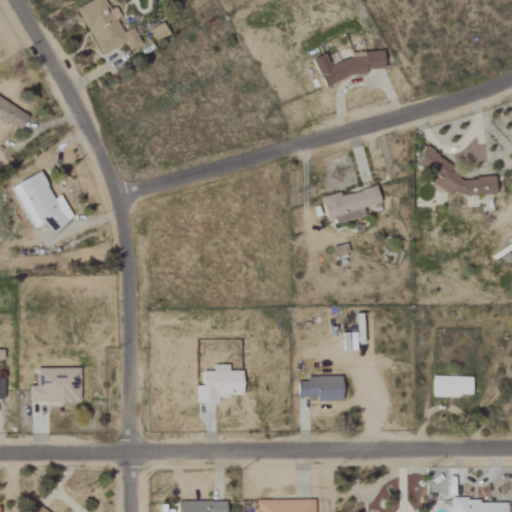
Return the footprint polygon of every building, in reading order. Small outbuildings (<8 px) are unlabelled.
[(92,0),(76,8),(98,56),(123,44),(126,51),(139,45),(131,28),(120,33),(114,20),(118,18),(114,8),(107,11),(102,0),(92,0)] [(166,35),(160,23),(148,30),(154,41),(166,35)] [(322,88),(352,75),(359,75),(372,70),(382,69),(381,51),(361,52),(328,67),(322,54),(310,60),(322,88)] [(26,117),(0,101),(0,120),(17,131),(26,117)] [(494,194),(492,177),(459,180),(447,172),(451,165),(423,148),(416,159),(417,164),(425,169),(426,181),(449,195),(451,190),(462,197),(494,194)] [(62,227),(40,173),(12,184),(20,204),(28,201),(37,226),(45,223),(48,232),(62,227)] [(363,216),(361,208),(377,204),(374,188),(338,196),(338,193),(318,198),(325,225),(363,216)] [(239,372),(226,372),(226,365),(211,365),(211,372),(199,372),(199,387),(193,387),(193,403),(217,403),(217,397),(239,396),(239,372)] [(27,403),(77,403),(77,369),(34,369),(34,386),(27,386),(27,403)] [(339,377),(304,377),(304,382),(295,382),(295,399),(338,400),(339,377)] [(430,397),(469,397),(469,378),(431,377),(430,397)] [(448,511),(504,511),(505,503),(477,503),(477,499),(449,499),(448,511)] [(311,511),(312,501),(254,501),(254,509),(251,509),(251,511),(311,511)] [(223,511),(223,503),(175,502),(174,511),(223,511)]
